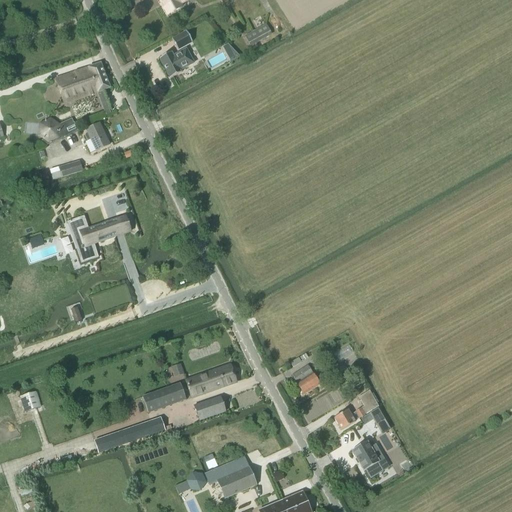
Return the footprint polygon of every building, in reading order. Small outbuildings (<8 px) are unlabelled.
[(159,0),(167,15),(181,8),(180,5),(188,0),(159,0)] [(244,36),(250,47),(271,35),(266,24),(244,36)] [(172,40),(177,50),(192,42),(186,32),(172,40)] [(230,43),(223,46),(230,60),(238,56),(230,43)] [(159,59),(170,79),(181,73),(180,71),(193,64),(186,50),(173,57),(171,53),(159,59)] [(97,94),(105,115),(110,113),(103,92),(110,90),(100,64),(54,80),(63,106),(97,94)] [(48,143),(49,144),(74,133),(70,125),(65,127),(61,126),(60,125),(50,118),(39,123),(37,136),(48,143)] [(109,146),(109,145),(99,124),(85,131),(87,134),(84,136),(87,142),(90,141),(96,152),(109,146)] [(61,178),(82,172),(79,161),(49,170),(52,181),(61,178)] [(77,232),(73,233),(79,249),(76,250),(81,264),(98,258),(95,250),(94,251),(92,246),(130,232),(125,217),(88,230),(86,222),(84,217),(73,220),(77,232)] [(37,247),(45,244),(42,235),(31,239),(33,245),(36,244),(37,247)] [(62,238),(65,255),(71,254),(72,260),(78,259),(72,236),(62,238)] [(77,308),(70,310),(73,316),(73,317),(75,323),(82,321),(79,314),(78,311),(77,308)] [(339,359),(354,352),(350,345),(335,351),(339,359)] [(298,358),(290,363),(293,367),(301,363),(298,358)] [(172,367),(175,376),(185,373),(181,364),(172,367)] [(185,382),(191,400),(236,384),(229,366),(185,382)] [(291,377),(303,397),(319,386),(307,367),(291,377)] [(141,398),(147,415),(185,402),(179,385),(141,398)] [(350,416),(353,422),(366,414),(378,407),(369,391),(358,398),(364,407),(355,412),(355,413),(350,416)] [(19,397),(24,413),(41,407),(36,392),(19,397)] [(193,407),(199,423),(225,414),(220,398),(193,407)] [(361,418),(365,424),(376,417),(378,421),(384,417),(379,408),(361,418)] [(333,420),(340,430),(353,422),(350,416),(347,412),(333,420)] [(94,441),(98,454),(165,431),(160,418),(94,441)] [(367,442),(351,451),(363,472),(365,471),(370,479),(382,472),(377,463),(379,462),(375,456),(379,454),(374,446),(371,448),(367,442)] [(205,457),(208,469),(217,466),(214,455),(205,457)] [(247,469),(243,459),(204,475),(208,485),(216,482),(247,469)] [(247,469),(216,482),(224,500),(255,487),(247,469)] [(283,479),(280,472),(272,475),(275,483),(283,479)] [(190,490),(200,491),(206,483),(202,474),(192,473),(186,481),(190,490)] [(309,511),(301,493),(258,511),(309,511)]
